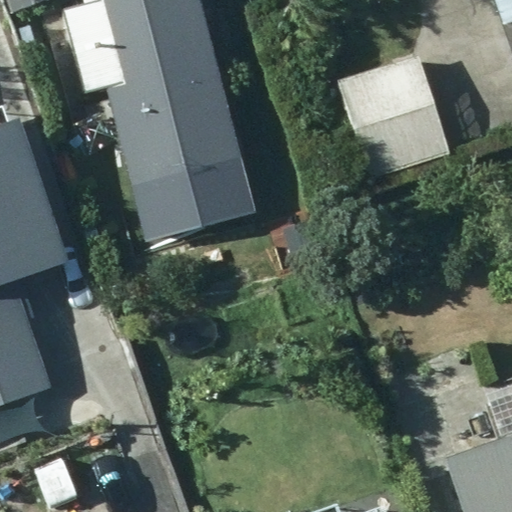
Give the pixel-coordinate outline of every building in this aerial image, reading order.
[(0,0),(0,2),(6,21),(69,0),(0,0)] [(242,166),(201,0),(123,0),(66,13),(89,107),(108,101),(131,193),(242,166)] [(511,0),(491,0),(511,58),(511,0)] [(450,159),(420,63),(339,86),(368,183),(450,159)] [(0,410),(54,393),(20,293),(70,276),(21,129),(9,133),(4,118),(0,119),(0,410)] [(501,452),(449,470),(462,511),(511,511),(511,407),(489,415),(501,452)]
